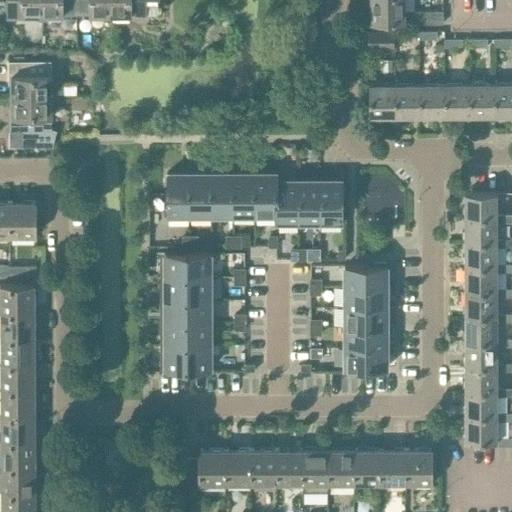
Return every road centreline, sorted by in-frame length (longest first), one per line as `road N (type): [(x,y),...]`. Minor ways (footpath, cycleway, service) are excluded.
road 1 (residential): [(0,170),(44,170),(60,190),(63,395),(87,413),(278,405)]
road 2 (residential): [(278,405),(409,406),(431,389),(431,155)]
road 3 (residential): [(431,155),(364,154),(343,130),(342,0)]
road 4 (residential): [(278,269),(278,405)]
